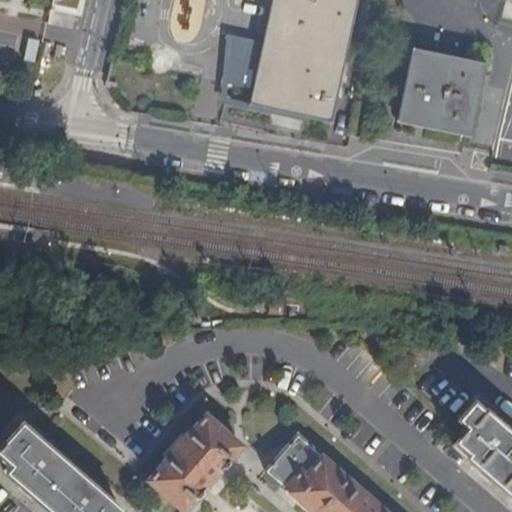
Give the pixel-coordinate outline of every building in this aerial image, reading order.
[(32,0),(34,0),(33,0),(56,0),(55,9),(79,14),(82,0),(32,0)] [(252,108),(335,128),(336,126),(334,125),(360,0),(278,0),(268,46),(226,36),(226,39),(230,40),(221,81),(259,91),(256,107),(253,106),(252,108)] [(398,124),(474,138),(489,63),(413,48),(398,124)] [(468,433),(456,446),(471,459),(467,463),(511,501),(511,437),(487,415),(486,417),(474,406),(459,424),(468,433)] [(167,465),(149,485),(181,511),(188,511),(243,450),(207,419),(190,438),(188,438),(165,464),(167,465)] [(119,511),(24,428),(0,455),(0,458),(14,470),(8,478),(46,511),(119,511)] [(383,511),(299,439),(268,476),(309,511),(383,511)]
